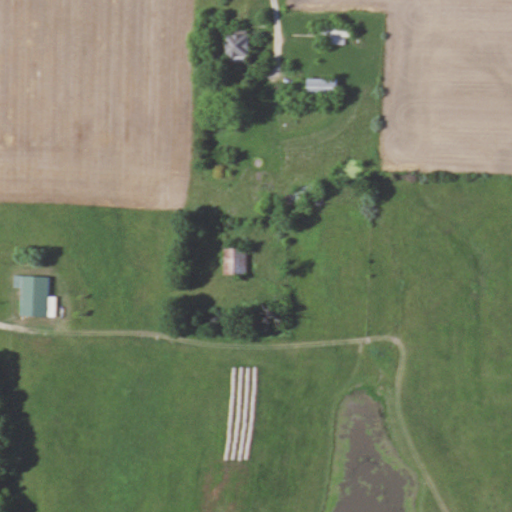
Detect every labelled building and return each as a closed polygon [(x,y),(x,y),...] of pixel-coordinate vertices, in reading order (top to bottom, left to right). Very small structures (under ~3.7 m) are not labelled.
[(347,43),(347,27),(321,27),(321,43),(347,43)] [(253,60),(253,31),(229,31),(229,60),(253,60)] [(310,96),(341,96),(341,77),(310,77),(310,96)] [(227,274),(250,274),(250,246),(227,246),(227,274)] [(23,286),(23,315),(50,315),(50,275),(16,275),(16,286),(23,286)]
